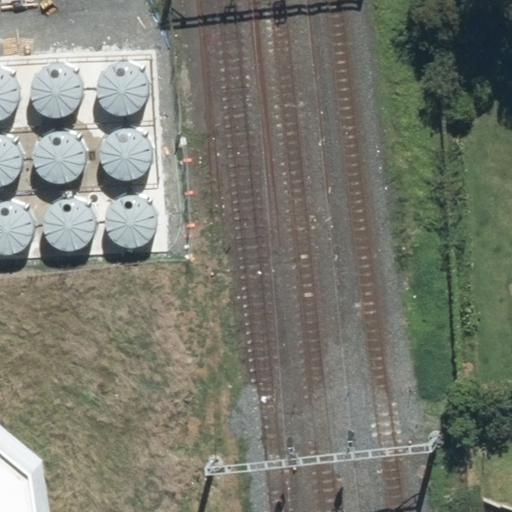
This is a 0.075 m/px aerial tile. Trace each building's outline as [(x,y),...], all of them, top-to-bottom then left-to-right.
[(101,103),(106,110),(114,114),(122,116),(131,115),(139,111),(145,105),(149,97),(150,89),(148,80),(144,73),(137,67),(129,64),(120,63),(112,66),(105,71),(100,78),(97,86),(98,95),(101,103)] [(36,105),(41,111),(49,116),(57,118),(66,117),(74,113),(80,107),(84,99),(85,90),(83,82),(79,74),(72,69),(64,66),(55,65),(47,68),(40,73),(35,80),(32,88),(33,97),(36,105)] [(0,120),(7,117),(14,110),(18,103),(19,94),(17,85),(12,78),(6,72),(0,69),(0,120)] [(105,168),(110,174),(118,179),(126,181),(135,180),(143,176),(149,170),(153,162),(154,153),(152,145),(148,137),(141,132),(133,128),(124,128),(116,131),(109,136),(104,143),(101,151),(102,159),(105,168)] [(39,169),(45,176),(53,181),(61,183),(70,182),(78,178),(84,172),(88,164),(89,155),(87,146),(83,139),(76,133),(68,130),(59,130),(51,132),(44,137),(39,144),(36,153),(36,161),(39,169)] [(0,185),(3,185),(11,181),(18,175),(21,167),(22,159),(21,150),(16,142),(9,137),(1,134),(0,133),(0,185)] [(116,235),(121,242),(129,246),(137,248),(146,247),(154,243),(160,237),(164,229),(165,221),(163,212),(159,205),(152,199),(144,196),(135,196),(127,198),(120,203),(115,210),(112,218),(112,227),(116,235)] [(50,237),(56,244),(63,248),(72,250),(81,249),(89,245),(95,239),(99,231),(100,223),(98,214),(94,207),(87,201),(79,198),(70,198),(62,200),(55,205),(50,212),(47,220),(47,229),(50,237)] [(0,252),(6,254),(14,253),(22,249),(28,243),(32,235),(33,226),(32,218),(27,210),(20,204),(12,201),(4,201),(0,202),(0,252)] [(0,511),(34,511),(27,466),(0,443),(0,511)]
